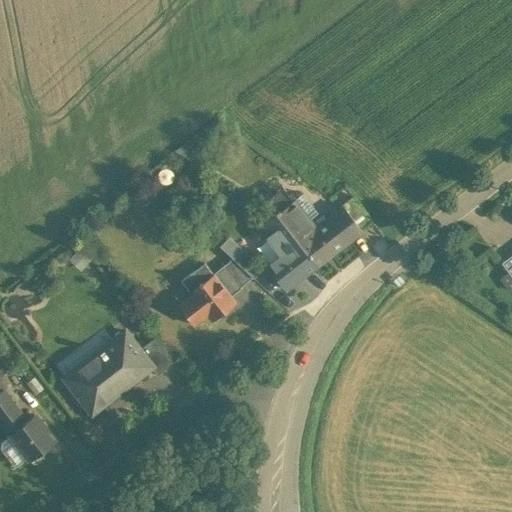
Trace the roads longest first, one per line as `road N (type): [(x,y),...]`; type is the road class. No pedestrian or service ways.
road 1 (unclassified): [(511,172),(374,278),(332,326),(296,388)]
road 2 (residential): [(296,388),(235,400),(157,442),(68,511)]
road 3 (unclassified): [(296,388),(280,449),(276,511)]
